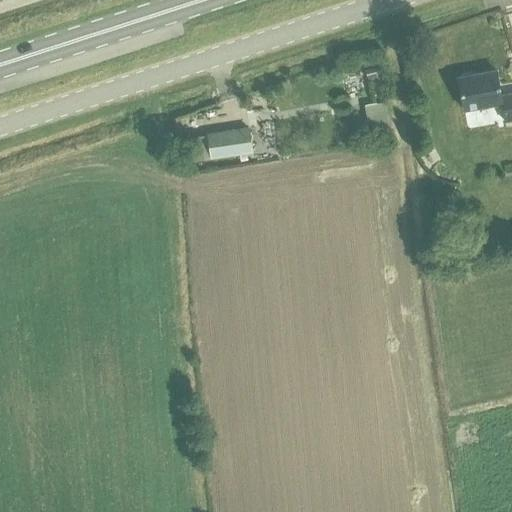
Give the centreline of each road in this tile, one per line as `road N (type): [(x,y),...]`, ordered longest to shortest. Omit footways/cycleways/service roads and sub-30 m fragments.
road 1 (unclassified): [(0,126),(397,0)]
road 2 (primary): [(0,63),(195,0)]
